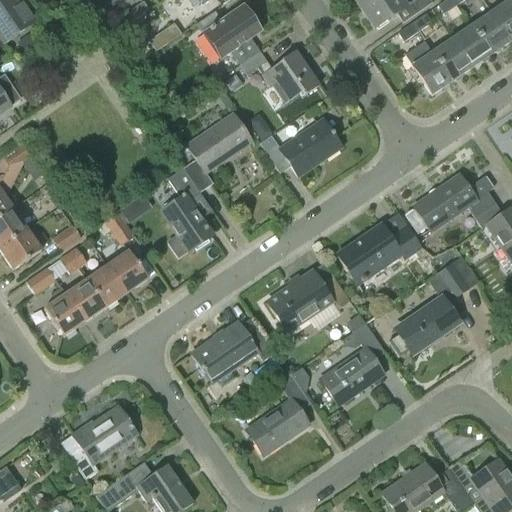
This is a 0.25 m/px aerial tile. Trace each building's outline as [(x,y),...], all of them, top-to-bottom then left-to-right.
[(17,0),(0,0),(0,40),(3,45),(34,24),(17,0)] [(118,0),(109,0),(100,7),(104,13),(120,2),(118,0)] [(351,0),(358,10),(371,0),(351,0)] [(371,0),(358,10),(373,31),(412,5),(418,14),(435,2),(433,0),(416,0),(415,0),(371,0)] [(456,7),(451,0),(447,0),(436,8),(442,17),(456,7)] [(511,42),(511,4),(510,1),(490,15),(510,44),(511,42)] [(127,14),(133,23),(148,12),(142,4),(127,14)] [(238,67),(258,54),(249,40),(259,34),(242,8),(202,36),(219,61),(229,54),(238,67)] [(510,44),(490,15),(470,28),(490,57),(510,44)] [(425,16),(410,26),(416,35),(431,25),(425,16)] [(44,27),(52,38),(63,30),(55,19),(44,27)] [(173,25),(147,43),(155,54),(180,36),(173,25)] [(416,35),(410,26),(396,36),(402,44),(416,35)] [(470,28),(450,42),(470,71),(490,57),(470,28)] [(16,48),(23,58),(37,48),(30,38),(16,48)] [(450,42),(431,55),(450,84),(470,71),(450,42)] [(450,84),(431,55),(430,55),(423,44),(403,58),(411,69),(410,69),(430,98),(450,84)] [(271,71),(258,54),(238,67),(245,77),(255,70),(261,78),(269,90),(275,86),(287,103),(301,93),(304,97),(318,88),(294,54),(281,63),(282,63),(271,71)] [(0,115),(1,114),(10,109),(10,108),(20,101),(12,90),(13,90),(4,76),(0,78),(0,115)] [(256,116),(248,123),(262,138),(270,132),(256,116)] [(194,162),(183,170),(200,195),(212,186),(205,175),(250,145),(231,117),(185,149),(194,162)] [(321,122),(279,151),(270,138),(257,146),(276,174),(288,166),(297,180),(340,150),(321,122)] [(0,218),(11,211),(3,200),(22,166),(31,159),(22,147),(3,160),(4,162),(0,168),(0,218)] [(200,195),(183,170),(166,182),(179,201),(160,214),(187,255),(211,238),(187,203),(200,195)] [(473,220),(494,206),(486,195),(492,191),(484,179),(466,191),(458,178),(411,209),(429,235),(466,210),(473,220)] [(48,205),(52,203),(59,198),(49,185),(39,192),(48,205)] [(129,206),(118,214),(127,228),(139,220),(129,206)] [(501,216),(494,206),(473,220),(479,230),(485,227),(511,267),(511,212),(510,210),(501,216)] [(0,249),(25,232),(11,211),(0,218),(0,249)] [(120,248),(122,247),(133,239),(134,238),(127,228),(118,214),(117,215),(103,224),(120,248)] [(70,227),(70,228),(50,241),(60,255),(80,242),(70,227)] [(406,229),(403,231),(389,240),(380,227),(335,257),(355,288),(399,258),(402,262),(420,250),(406,229)] [(40,254),(25,232),(0,249),(0,255),(12,273),(40,254)] [(66,256),(77,272),(86,266),(75,250),(66,256)] [(123,257),(106,268),(125,296),(146,282),(135,266),(127,254),(123,257)] [(77,272),(66,256),(57,262),(69,278),(77,272)] [(440,300),(444,306),(478,284),(461,258),(435,275),(446,291),(439,295),(438,301),(440,300)] [(106,268),(85,282),(105,311),(125,296),(106,268)] [(54,284),(45,271),(24,285),(33,299),(54,284)] [(354,312),(349,304),(332,280),(320,288),(311,274),(265,306),(285,336),(331,305),(336,313),(338,311),(343,319),(354,312)] [(105,311),(85,282),(64,297),(84,325),(105,311)] [(84,325),(64,297),(60,290),(49,298),(54,304),(43,312),(62,340),(84,325)] [(440,300),(438,301),(393,332),(397,338),(388,345),(398,359),(408,352),(410,356),(411,357),(457,326),(457,325),(456,325),(444,307),(444,306),(440,300)] [(257,330),(246,338),(237,325),(190,357),(210,387),(217,382),(219,386),(224,387),(231,383),(231,378),(229,374),(256,356),(262,364),(274,355),(257,330)] [(372,364),(384,356),(363,325),(350,334),(363,352),(319,382),(336,408),(381,377),(372,364)] [(488,333),(495,344),(506,336),(499,326),(488,333)] [(302,395),(289,376),(275,385),(288,404),(245,433),(262,459),(307,428),(297,414),(308,406),(302,396),(302,395)] [(83,430),(71,438),(59,446),(84,482),(97,474),(92,467),(136,438),(117,409),(84,431),(83,430)] [(459,463),(448,471),(473,508),(476,511),(511,511),(511,484),(497,462),(471,480),(459,463)] [(142,465),(95,498),(104,511),(109,511),(137,493),(145,505),(152,501),(159,511),(182,511),(192,506),(184,493),(181,495),(175,485),(177,483),(166,467),(151,478),(142,465)] [(466,511),(473,508),(448,471),(433,481),(423,466),(379,496),(390,511),(418,511),(442,496),(453,511),(466,511)] [(84,482),(77,472),(67,479),(74,489),(84,482)] [(9,476),(0,481),(0,501),(2,500),(4,503),(20,492),(9,476)]
